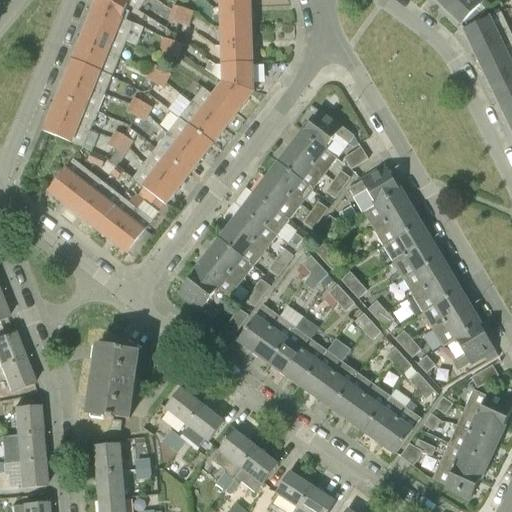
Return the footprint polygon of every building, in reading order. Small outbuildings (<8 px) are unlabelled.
[(95,8),(126,21),(130,12),(126,11),(129,4),(121,0),(97,0),(96,2),(97,3),(95,8)] [(139,11),(146,0),(121,0),(129,4),(139,11)] [(436,0),(447,11),(457,0),(436,0)] [(461,25),(482,4),(485,0),(457,0),(447,11),(461,25)] [(172,14),(182,17),(184,9),(174,6),(172,14)] [(221,30),(252,29),(251,7),(220,8),(221,30)] [(88,26),(127,42),(134,24),(126,21),(95,8),(88,26)] [(182,17),(192,20),(194,12),(184,9),(182,17)] [(473,49),(510,31),(502,13),(464,31),(473,49)] [(170,21),(180,24),(182,17),(172,14),(170,21)] [(180,24),(189,27),(192,20),(182,17),(180,24)] [(81,43),(120,59),(127,42),(88,26),(81,43)] [(222,49),(252,48),(252,29),(221,30),(222,49)] [(482,67),(511,52),(511,34),(510,31),(473,49),(482,67)] [(162,47),(172,50),(174,42),(164,39),(162,47)] [(172,50),(182,52),(184,45),(174,42),(172,50)] [(73,62),(112,78),(120,59),(81,43),(73,62)] [(160,54),(170,57),(172,50),(162,47),(160,54)] [(222,67),(253,66),(252,48),(222,49),(222,67)] [(170,57),(179,60),(182,52),(172,50),(170,57)] [(491,86),(511,75),(511,52),(482,67),(491,86)] [(66,79),(105,95),(112,78),(73,62),(66,79)] [(150,72),(159,77),(163,70),(154,65),(150,72)] [(223,81),(248,100),(254,92),(253,66),(222,67),(223,81)] [(159,77),(168,82),(172,75),(163,70),(159,77)] [(146,79),(155,84),(159,77),(150,72),(146,79)] [(499,103),(511,97),(511,75),(491,86),(499,103)] [(155,84),(164,89),(168,82),(159,77),(155,84)] [(59,97),(98,112),(105,95),(66,79),(59,97)] [(237,114),(248,100),(223,81),(223,83),(212,95),(237,114)] [(237,114),(212,95),(204,89),(192,103),(226,129),(237,114)] [(52,115),(90,131),(98,112),(59,97),(52,115)] [(508,122),(511,119),(511,97),(499,103),(508,122)] [(131,105),(140,110),(144,104),(135,98),(131,105)] [(213,144),(226,129),(192,103),(180,119),(213,144)] [(140,110),(149,115),(153,109),(144,104),(140,110)] [(127,112),(136,117),(140,110),(131,105),(127,112)] [(136,117),(145,122),(149,115),(140,110),(136,117)] [(337,136),(350,145),(355,137),(321,111),(304,133),(328,152),(331,148),(329,147),(337,136)] [(73,143),(83,147),(90,131),(52,115),(45,132),(73,144),(73,143)] [(201,160),(213,144),(180,119),(168,134),(201,160)] [(112,139),(121,144),(125,137),(116,132),(112,139)] [(291,149),(325,176),(338,159),(328,152),(304,133),(291,149)] [(190,175),(201,160),(168,134),(157,149),(190,175)] [(121,144),(130,149),(134,142),(125,137),(121,144)] [(108,145),(117,150),(121,144),(112,139),(108,145)] [(117,150),(126,156),(130,149),(121,144),(117,150)] [(345,159),(352,170),(369,160),(362,148),(345,159)] [(178,191),(190,175),(157,149),(144,165),(178,191)] [(314,190),(325,176),(291,149),(280,164),(314,190)] [(95,165),(100,155),(93,152),(88,162),(95,165)] [(95,165),(102,168),(107,158),(100,155),(95,165)] [(49,192),(65,204),(90,172),(74,159),(49,192)] [(302,206),(314,190),(280,164),(268,180),(302,206)] [(166,206),(178,191),(144,165),(133,180),(145,188),(151,193),(157,198),(166,206)] [(112,175),(118,180),(125,171),(119,166),(112,175)] [(374,207),(401,192),(387,167),(363,182),(350,189),(354,198),(368,190),(375,202),(372,203),(374,207)] [(65,204),(80,216),(105,184),(90,172),(65,204)] [(334,182),(344,189),(351,179),(341,172),(334,182)] [(289,222),(302,206),(268,180),(255,195),(289,222)] [(326,192),(336,199),(344,189),(334,182),(326,192)] [(80,216),(98,230),(123,198),(105,184),(80,216)] [(138,196),(145,201),(151,193),(145,188),(138,196)] [(364,214),(374,231),(412,209),(401,192),(374,207),(364,214)] [(145,201),(151,206),(157,198),(151,193),(145,201)] [(277,237),(289,222),(255,195),(243,211),(277,237)] [(98,230),(113,242),(139,210),(123,198),(98,230)] [(311,213),(321,220),(328,210),(319,203),(311,213)] [(374,231),(384,247),(421,225),(412,209),(374,231)] [(139,210),(113,242),(128,254),(153,221),(139,210)] [(265,253),(277,237),(243,211),(231,226),(265,253)] [(304,223),(314,230),(321,220),(311,213),(304,223)] [(323,226),(332,234),(340,223),(330,216),(323,226)] [(384,247),(394,264),(431,242),(421,225),(384,247)] [(254,267),(265,253),(231,226),(220,241),(254,267)] [(288,245),(298,252),(306,241),(296,234),(288,245)] [(242,283),(254,267),(220,241),(208,256),(242,283)] [(394,264),(404,281),(441,259),(431,242),(394,264)] [(325,262),(333,254),(325,245),(316,253),(325,262)] [(277,260),(286,267),(294,257),(285,250),(277,260)] [(333,271),(342,263),(333,254),(325,262),(333,271)] [(230,298),(242,283),(208,256),(196,271),(221,291),(230,298)] [(311,274),(320,266),(312,257),(303,265),(311,274)] [(404,281),(414,297),(451,275),(441,259),(404,281)] [(269,270),(279,277),(286,267),(277,260),(269,270)] [(320,283),(329,276),(320,266),(311,274),(320,283)] [(213,320),(219,312),(207,304),(216,293),(218,294),(221,291),(196,271),(179,294),(213,320)] [(350,291),(359,282),(351,273),(342,281),(350,291)] [(414,297),(424,314),(461,292),(451,275),(414,297)] [(254,290),(263,298),(271,287),(261,280),(254,290)] [(359,300),(368,292),(359,282),(350,291),(359,300)] [(338,303),(347,295),(338,286),(329,294),(338,303)] [(246,301),(256,308),(263,298),(254,290),(246,301)] [(424,314),(434,331),(471,309),(461,292),(424,314)] [(0,322),(9,319),(0,295),(0,322)] [(346,312),(355,305),(347,295),(338,303),(346,312)] [(377,320),(386,312),(378,302),(369,310),(377,320)] [(239,341),(255,353),(280,318),(264,306),(239,341)] [(444,347),(454,341),(481,326),(471,309),(434,331),(444,347)] [(225,329),(234,337),(250,318),(239,310),(225,329)] [(386,329),(395,321),(386,312),(377,320),(386,329)] [(364,332),(373,324),(364,315),(356,323),(364,332)] [(255,353),(270,364),(296,329),(280,318),(255,353)] [(373,341),(381,333),(373,324),(364,332),(373,341)] [(458,372),(495,350),(481,326),(454,341),(456,345),(459,344),(466,356),(454,363),(458,372)] [(270,364),(287,376),(312,340),(296,329),(270,364)] [(404,349),(413,341),(405,332),(396,340),(404,349)] [(0,367),(1,369),(24,359),(14,334),(0,339),(0,367)] [(287,376),(302,387),(327,352),(312,340),(287,376)] [(413,359),(422,351),(413,341),(404,349),(413,359)] [(129,419),(134,386),(139,353),(124,351),(125,350),(98,346),(89,415),(109,418),(110,416),(129,419)] [(387,357),(392,363),(401,355),(396,349),(387,357)] [(302,387),(318,398),(343,363),(327,352),(302,387)] [(404,375),(412,367),(401,355),(392,363),(404,375)] [(427,374),(436,366),(427,357),(418,365),(427,374)] [(11,394),(34,385),(24,359),(1,369),(11,394)] [(318,398),(334,410),(359,375),(343,363),(318,398)] [(472,379),(478,389),(499,377),(493,366),(472,379)] [(418,391),(427,383),(418,374),(410,381),(418,391)] [(334,410),(349,421),(374,386),(359,375),(334,410)] [(427,400),(435,392),(427,383),(418,391),(427,400)] [(349,421),(365,432),(390,397),(374,386),(349,421)] [(166,410),(187,427),(203,406),(182,389),(166,410)] [(465,410),(504,428),(511,411),(511,406),(488,396),(487,397),(474,391),(465,410)] [(365,432),(381,443),(406,408),(390,397),(365,432)] [(436,409),(446,415),(453,405),(444,398),(436,409)] [(187,427),(209,443),(225,423),(203,406),(187,427)] [(17,436),(42,434),(40,408),(15,410),(17,436)] [(406,408),(381,443),(397,455),(422,420),(406,408)] [(496,445),(504,428),(465,410),(457,427),(496,445)] [(424,425),(434,432),(441,422),(432,415),(424,425)] [(111,430),(121,431),(122,422),(113,421),(111,430)] [(450,444),(489,462),(496,445),(457,427),(450,444)] [(163,442),(170,448),(179,437),(172,431),(163,442)] [(227,471),(234,477),(257,448),(236,432),(213,461),(227,471)] [(19,463),(44,461),(42,434),(17,436),(19,463)] [(170,448),(178,454),(187,443),(179,437),(170,448)] [(419,441),(415,448),(424,453),(432,457),(436,449),(419,441)] [(441,462),(481,479),(489,462),(450,444),(441,462)] [(98,474),(124,472),(122,445),(96,447),(98,474)] [(414,467),(424,453),(415,448),(410,445),(401,458),(414,467)] [(262,486),(263,486),(279,465),(257,448),(234,477),(242,483),(256,494),(262,486)] [(150,460),(147,460),(136,461),(137,471),(151,470),(150,460)] [(21,490),(46,488),(44,461),(19,463),(21,490)] [(441,462),(432,481),(471,499),(481,479),(441,462)] [(138,481),(152,479),(151,470),(137,471),(138,481)] [(224,490),(234,477),(227,471),(217,484),(224,490)] [(100,500),(126,498),(124,472),(98,474),(100,500)] [(285,511),(296,511),(299,509),(313,487),(291,473),(271,503),(285,511)] [(234,477),(224,490),(232,496),(242,483),(234,477)] [(330,511),(337,503),(313,488),(300,510),(297,511),(330,511)] [(101,511),(127,511),(126,498),(100,500),(101,511)]
